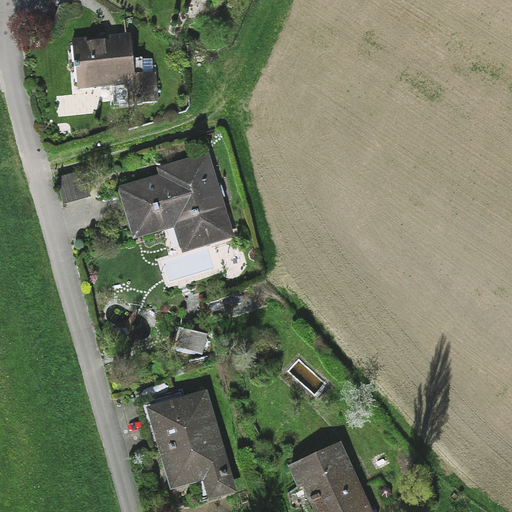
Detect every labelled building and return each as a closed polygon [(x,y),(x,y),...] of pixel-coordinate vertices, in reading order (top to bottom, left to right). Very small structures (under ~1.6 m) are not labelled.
[(133,59),(131,37),(72,43),(77,87),(130,81),(132,106),(157,102),(154,72),(143,74),(141,59),(133,59)] [(200,243),(228,234),(205,159),(181,166),(183,173),(123,192),(136,234),(192,217),(200,243)] [(83,171),(57,178),(64,203),(90,196),(83,171)] [(197,333),(186,331),(183,342),(177,341),(176,347),(192,351),(197,333)] [(185,390),(152,399),(164,438),(162,442),(171,474),(174,479),(180,481),(185,481),(224,470),(205,398),(188,402),(185,390)] [(369,511),(338,445),(290,467),(299,487),(312,481),(318,494),(310,498),(312,502),(313,501),(317,511),(369,511)]
